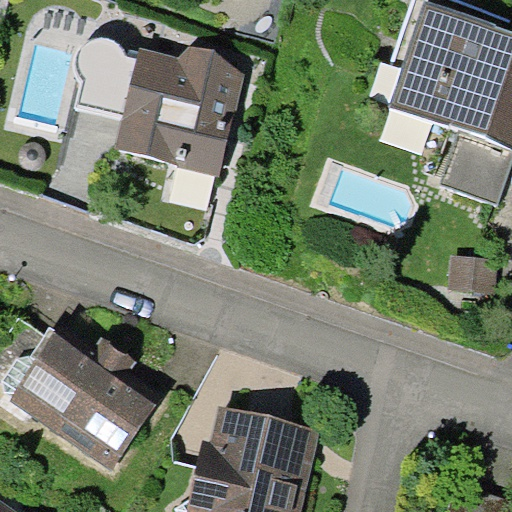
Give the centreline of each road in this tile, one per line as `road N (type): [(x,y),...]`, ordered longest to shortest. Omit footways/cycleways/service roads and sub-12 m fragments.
road 1 (residential): [(0,237),(400,380)]
road 2 (residential): [(372,511),(400,380)]
